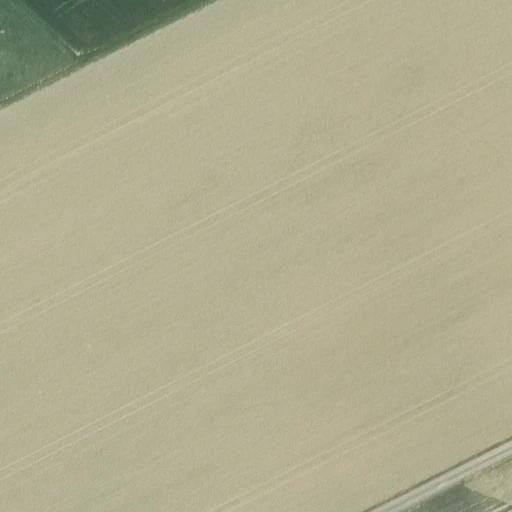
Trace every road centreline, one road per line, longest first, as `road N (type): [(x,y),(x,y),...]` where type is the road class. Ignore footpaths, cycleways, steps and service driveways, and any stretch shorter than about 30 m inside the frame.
road 1 (track): [(208,0),(0,107)]
road 2 (track): [(511,455),(395,511)]
